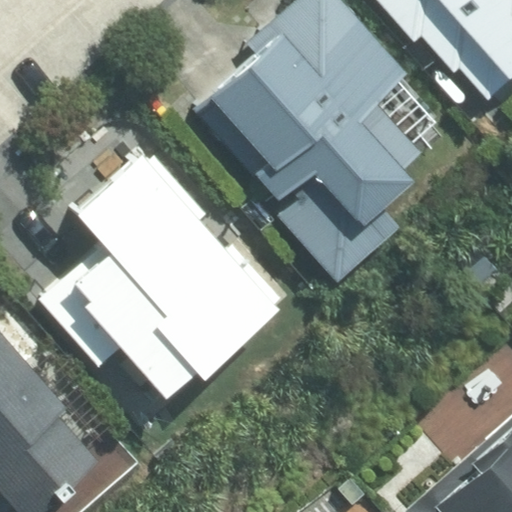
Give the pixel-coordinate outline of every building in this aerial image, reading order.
[(416,69),(350,0),(288,0),(252,34),(262,45),(209,95),(290,180),(267,201),(344,282),(408,221),(390,203),(423,172),(368,114),(416,69)] [(511,0),(383,0),(448,75),(463,62),(492,96),(511,79),(511,0)] [(89,241),(34,284),(92,357),(107,345),(143,391),(267,293),(230,246),(206,266),(173,225),(188,214),(141,156),(68,214),(89,241)] [(0,480),(6,476),(31,509),(92,463),(0,342),(0,480)] [(511,511),(511,410),(405,504),(412,511),(511,511)]
